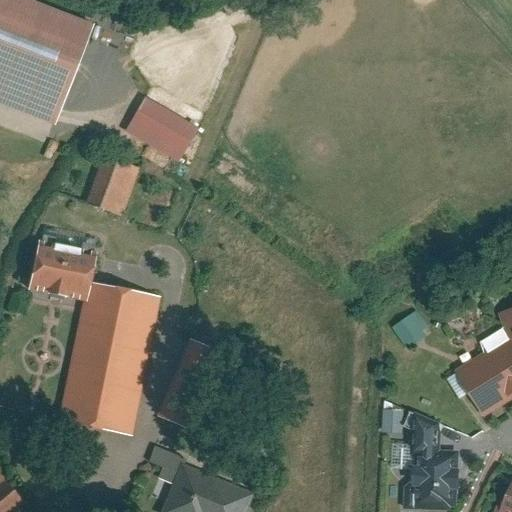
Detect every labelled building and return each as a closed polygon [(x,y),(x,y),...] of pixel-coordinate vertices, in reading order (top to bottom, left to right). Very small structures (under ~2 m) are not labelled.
[(100,24),(38,0),(0,0),(0,104),(59,127),(100,24)] [(129,131),(184,162),(204,127),(149,96),(129,131)] [(106,153),(89,202),(126,214),(143,166),(106,153)] [(99,247),(43,235),(32,288),(88,300),(93,277),(99,247)] [(168,294),(93,277),(88,300),(62,414),(137,431),(168,294)] [(511,329),(511,338),(460,368),(489,415),(511,400),(511,307),(504,311),(511,329)] [(422,309),(396,326),(411,348),(432,334),(429,329),(434,326),(422,309)] [(223,354),(189,339),(155,417),(189,432),(223,354)] [(461,470),(462,448),(445,447),(447,418),(415,405),(408,424),(418,428),(415,482),(409,485),(408,505),(453,507),(453,504),(459,504),(460,484),(465,484),(466,470),(461,470)] [(383,433),(401,433),(401,410),(383,410),(383,433)] [(180,462),(184,464),(186,460),(154,447),(147,464),(160,469),(149,498),(163,504),(180,462)] [(184,464),(180,462),(163,504),(159,511),(247,511),(255,493),(184,464)] [(0,511),(12,511),(23,502),(0,476),(0,511)] [(502,502),(497,511),(511,511),(511,489),(506,503),(502,502)]
